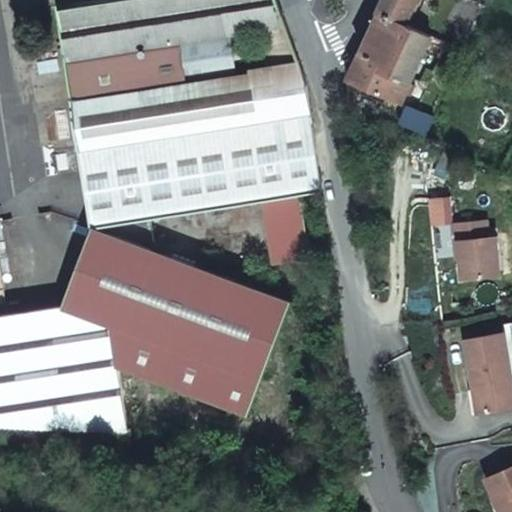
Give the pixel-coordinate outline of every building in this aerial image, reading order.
[(274,0),(83,0),(59,4),(67,62),(285,26),(274,0)] [(383,0),(379,9),(405,21),(414,0),(383,0)] [(349,75),(348,100),(374,111),(383,93),(389,95),(398,76),(402,78),(400,81),(408,85),(433,33),(405,21),(379,9),(349,75)] [(285,26),(67,62),(73,98),(296,61),(285,26)] [(306,84),(296,61),(73,98),(92,224),(154,245),(150,216),(262,200),(299,194),(322,186),(306,84)] [(408,104),(400,123),(429,135),(437,117),(408,104)] [(299,194),(262,200),(269,259),(306,255),(299,194)] [(488,219),(455,222),(456,240),(460,240),(463,277),(501,275),(498,235),(490,236),(488,219)] [(64,307),(6,315),(22,427),(125,435),(114,369),(252,406),(291,293),(154,245),(92,224),(64,307)] [(0,425),(22,427),(6,315),(0,316),(0,425)] [(484,388),(488,410),(511,406),(511,373),(505,331),(467,337),(476,389),(484,388)] [(484,388),(476,389),(479,412),(488,410),(484,388)] [(511,511),(511,465),(488,477),(502,511),(511,511)]
